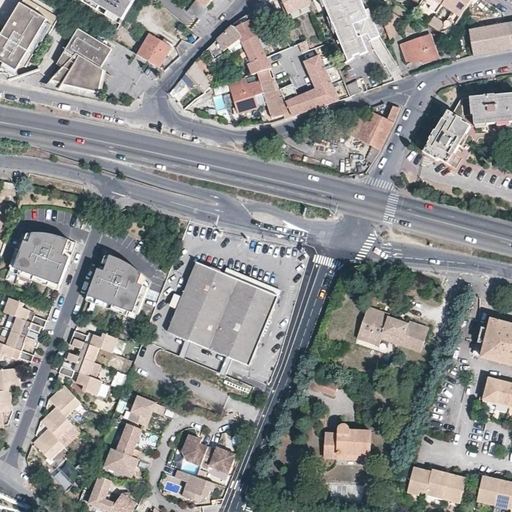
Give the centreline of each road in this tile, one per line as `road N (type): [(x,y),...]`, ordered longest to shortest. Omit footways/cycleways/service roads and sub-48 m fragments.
road 1 (primary): [(52,130),(367,201)]
road 2 (residential): [(4,479),(113,185)]
road 3 (residential): [(340,239),(236,510)]
road 4 (residential): [(163,111),(176,122),(238,137),(421,82)]
road 5 (unknown): [(230,251),(199,248),(164,333),(254,379)]
road 6 (primary): [(52,130),(80,156),(221,197),(234,212)]
road 7 (unknown): [(230,251),(273,262),(287,276),(254,379)]
road 8 (residential): [(163,111),(135,116),(0,88)]
road 9 (residential): [(340,239),(495,270)]
road 10 (primary): [(367,201),(511,240)]
road 11 (residential): [(163,111),(160,92),(171,74),(246,0)]
road 12 (unknown): [(30,228),(105,241),(151,271)]
road 13 (residential): [(421,82),(367,201)]
road 14 (residential): [(234,212),(113,185)]
